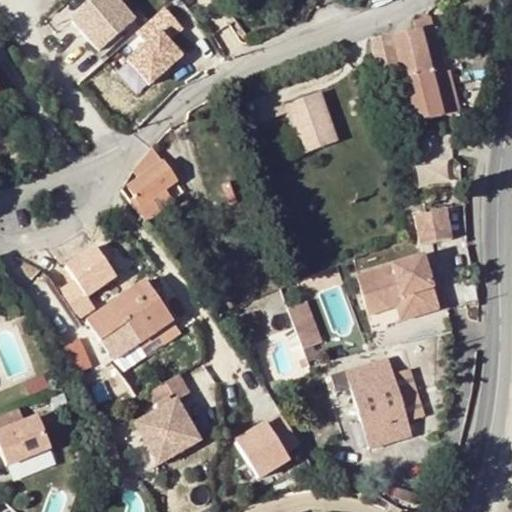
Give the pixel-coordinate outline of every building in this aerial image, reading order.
[(82,35),(64,50),(86,78),(121,47),(115,40),(135,22),(116,0),(69,0),(59,9),(82,35)] [(182,51),(170,41),(183,25),(165,10),(124,58),(154,84),(182,51)] [(415,34),(393,39),(402,75),(403,80),(429,74),(430,78),(447,73),(437,32),(431,34),(429,19),(413,23),(415,34)] [(375,56),(381,80),(402,75),(393,39),(377,42),(380,55),(375,56)] [(380,55),(377,42),(372,43),(375,56),(380,55)] [(429,74),(403,80),(413,124),(439,117),(430,78),(429,74)] [(413,124),(403,80),(402,75),(381,80),(393,129),(413,124)] [(321,94),(285,107),(301,155),(337,141),(321,94)] [(141,208),(162,192),(174,183),(151,152),(145,160),(134,173),(138,179),(126,189),(133,198),(129,202),(136,212),(141,208)] [(170,204),(162,192),(141,208),(149,219),(170,204)] [(96,245),(70,261),(87,289),(113,274),(96,245)] [(419,261),(353,279),(361,311),(397,302),(402,323),(433,315),(419,261)] [(87,324),(113,361),(171,323),(146,285),(122,300),(125,305),(117,311),(114,306),(87,324)] [(361,311),(363,318),(391,311),(395,325),(402,323),(397,302),(361,311)] [(305,304),(285,310),(290,326),(309,321),(305,304)] [(309,321),(290,326),(297,350),(316,345),(309,321)] [(411,440),(406,425),(392,377),(386,360),(325,379),(327,384),(333,384),(335,394),(349,390),(368,453),(411,440)] [(409,372),(392,377),(406,425),(423,419),(409,372)] [(172,405),(131,428),(154,470),(195,447),(172,405)] [(16,413),(0,419),(0,436),(21,427),(16,413)] [(299,446),(281,415),(235,444),(257,481),(288,462),(283,455),(299,446)] [(21,427),(0,436),(0,460),(5,472),(48,453),(35,422),(21,427)]
